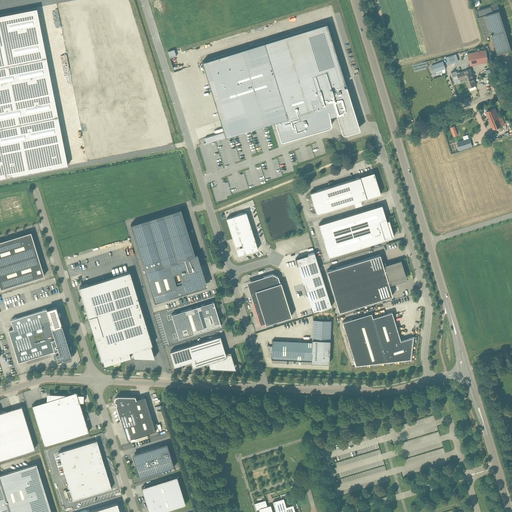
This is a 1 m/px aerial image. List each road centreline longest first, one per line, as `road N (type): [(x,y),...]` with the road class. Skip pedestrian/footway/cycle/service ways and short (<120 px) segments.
road 1 (unclassified): [(143,0),(229,272)]
road 2 (unclassified): [(377,135),(428,301),(423,353),(431,380)]
road 3 (secondary): [(427,241),(354,0)]
road 4 (unknown): [(247,328),(293,315),(282,273),(267,270),(217,296),(224,319),(242,314)]
road 5 (unclassified): [(35,189),(94,380)]
road 6 (unclassified): [(94,380),(265,388)]
road 7 (unknown): [(62,278),(130,261),(158,358)]
road 8 (unclassified): [(265,388),(380,392),(431,380)]
road 9 (unclassified): [(94,380),(135,511)]
road 10 (unknown): [(249,335),(215,331),(167,348),(175,369),(203,369)]
road 11 (unclassified): [(229,272),(265,388)]
